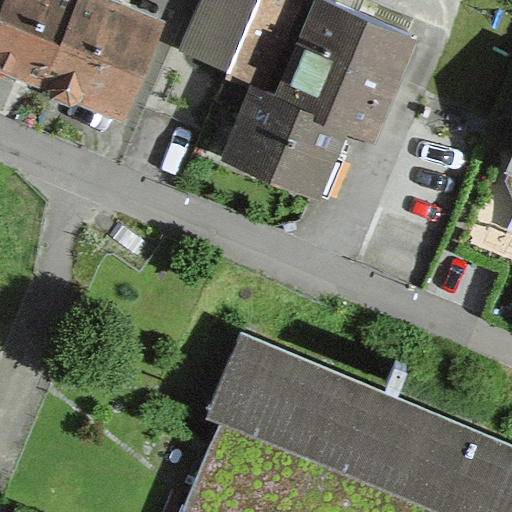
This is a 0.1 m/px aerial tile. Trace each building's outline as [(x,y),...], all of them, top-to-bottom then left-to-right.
[(0,72),(45,91),(81,0),(11,0),(0,29),(0,72)] [(124,0),(81,0),(45,91),(132,125),(170,30),(121,11),(124,0)] [(267,0),(264,8),(245,0),(207,0),(184,57),(262,90),(299,0),(267,0)] [(415,43),(320,6),(283,99),(378,136),(415,43)] [(283,99),(262,90),(230,167),(324,205),(355,128),(283,99)] [(511,511),(511,430),(240,317),(163,511),(511,511)]
